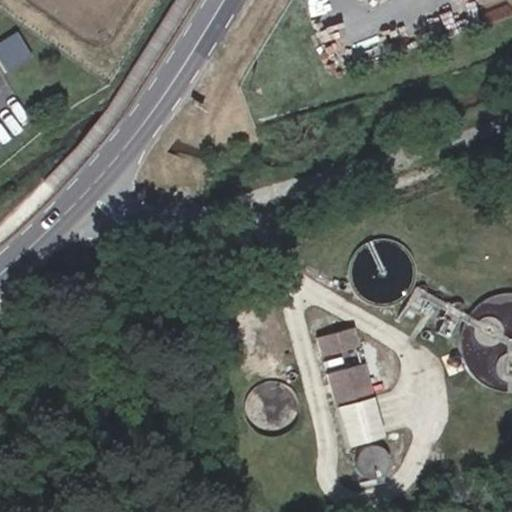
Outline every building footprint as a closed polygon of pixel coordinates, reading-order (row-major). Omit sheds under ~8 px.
[(18,30),(0,39),(0,53),(7,67),(31,54),(18,30)] [(251,283),(256,300),(269,297),(264,279),(251,283)] [(352,326),(316,335),(321,354),(356,343),(352,326)] [(361,363),(326,372),(334,404),(369,393),(361,363)] [(249,397),(245,406),(247,418),(254,429),(266,436),(280,435),(293,427),(300,412),(295,396),(286,387),(277,383),(267,383),(255,389),(249,397)] [(369,395),(334,405),(344,445),(379,434),(369,395)] [(354,457),(352,464),(353,473),(358,479),(365,482),(377,481),(384,473),(386,464),(383,456),(378,451),(372,448),(362,449),(354,457)]
